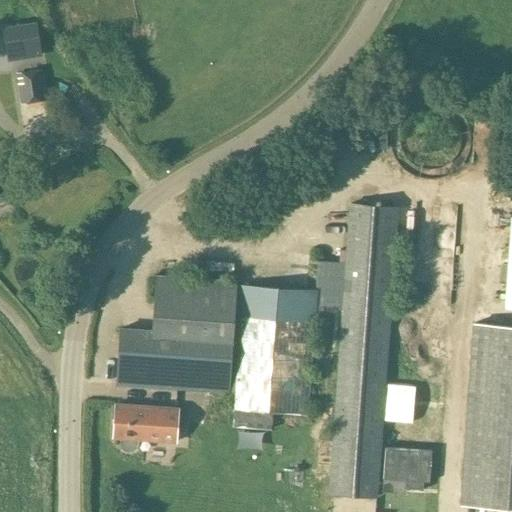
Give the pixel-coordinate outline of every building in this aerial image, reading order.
[(41,55),(37,23),(4,28),(8,60),(41,55)] [(43,69),(38,69),(21,72),(16,73),(20,105),(47,100),(43,69)] [(378,499),(399,207),(349,203),(328,495),(378,499)] [(117,385),(228,393),(227,408),(310,414),(319,291),(237,285),(237,282),(157,276),(153,331),(121,329),(117,385)] [(460,504),(511,507),(511,325),(473,322),(460,504)] [(139,445),(139,441),(176,443),(178,409),(116,404),(114,439),(121,439),(121,446),(125,450),(129,451),(134,451),(137,448),(139,445)]
